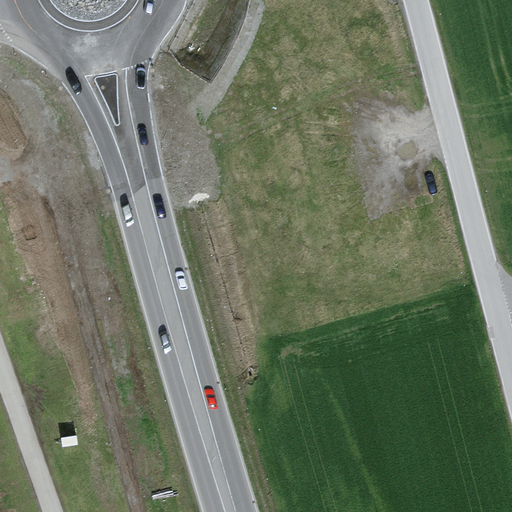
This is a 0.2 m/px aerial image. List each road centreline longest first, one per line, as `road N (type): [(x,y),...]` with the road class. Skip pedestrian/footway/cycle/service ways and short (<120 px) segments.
road 1 (secondary): [(47,34),(112,161),(220,511)]
road 2 (secondary): [(240,511),(146,151),(138,102),(142,22)]
road 3 (track): [(139,511),(34,113),(0,71)]
road 4 (tertiary): [(416,0),(496,315)]
road 5 (residential): [(0,363),(52,511)]
